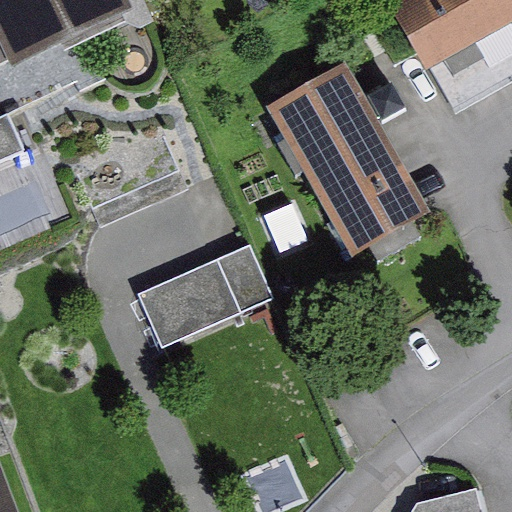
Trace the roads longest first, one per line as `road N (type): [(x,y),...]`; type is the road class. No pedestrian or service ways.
road 1 (residential): [(334,511),(416,440),(511,378)]
road 2 (unknown): [(474,174),(404,99),(386,62)]
